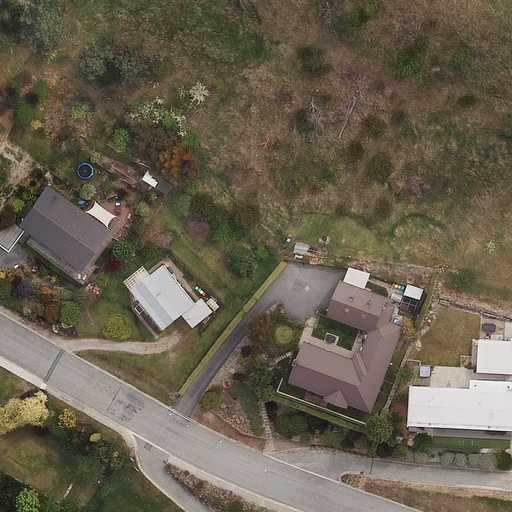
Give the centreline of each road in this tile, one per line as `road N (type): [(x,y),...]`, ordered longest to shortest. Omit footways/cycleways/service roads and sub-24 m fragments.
road 1 (residential): [(288,482),(334,471),(511,481)]
road 2 (residential): [(0,328),(160,421)]
road 3 (residential): [(160,421),(288,482)]
